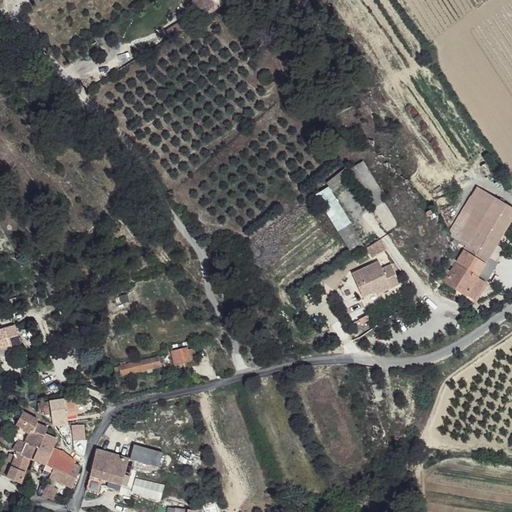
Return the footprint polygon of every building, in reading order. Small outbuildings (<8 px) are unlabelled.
[(212,0),(193,0),(189,3),(200,17),(218,6),(212,0)] [(326,41),(320,47),(325,54),(332,49),(326,41)] [(320,47),(317,45),(312,49),(321,61),(328,56),(325,54),(320,47)] [(257,80),(261,84),(267,79),(263,75),(257,80)] [(361,157),(348,164),(365,192),(377,185),(361,157)] [(332,190),(351,176),(346,169),(327,183),(332,190)] [(316,195),(337,233),(351,225),(329,187),(316,195)] [(482,189),(462,219),(464,220),(479,229),(498,201),(482,189)] [(511,209),(498,201),(479,229),(498,243),(511,222),(511,209)] [(464,220),(462,224),(475,233),(479,229),(464,220)] [(475,233),(462,224),(454,237),(467,245),(475,233)] [(498,243),(479,229),(475,233),(467,245),(465,252),(484,263),(498,243)] [(365,250),(370,260),(385,251),(380,242),(365,250)] [(465,252),(450,273),(445,282),(472,298),(475,300),(484,283),(477,277),(484,263),(465,252)] [(385,261),(359,271),(368,294),(377,290),(378,293),(404,283),(397,264),(388,267),(385,261)] [(450,273),(444,270),(435,283),(439,285),(442,281),(445,282),(450,273)] [(1,332),(0,331),(0,350),(12,347),(14,350),(25,347),(21,327),(1,332)] [(188,346),(173,350),(176,363),(190,360),(188,346)] [(158,356),(115,367),(117,375),(160,363),(158,356)] [(310,387),(333,447),(349,441),(325,381),(310,387)] [(64,401),(50,403),(50,408),(51,416),(53,420),(68,418),(64,401)] [(38,422),(23,414),(16,426),(28,433),(43,438),(44,436),(46,430),(37,424),(38,422)] [(3,428),(0,430),(0,439),(3,445),(6,450),(10,442),(7,439),(3,428)] [(71,428),(72,441),(84,440),(84,428),(71,428)] [(43,438),(28,433),(24,443),(38,450),(43,438)] [(56,439),(44,436),(43,438),(38,450),(35,461),(44,464),(49,465),(52,455),(53,448),(55,445),(56,439)] [(24,443),(20,441),(17,445),(15,450),(20,453),(24,443)] [(15,453),(15,450),(17,445),(10,442),(6,450),(15,453)] [(38,450),(24,443),(20,453),(18,457),(8,478),(21,483),(31,459),(35,461),(38,450)] [(134,447),(130,462),(158,470),(163,455),(134,447)] [(125,460),(96,452),(90,476),(100,479),(121,486),(125,471),(125,460)] [(18,457),(11,455),(9,458),(6,458),(0,475),(8,478),(18,457)] [(57,458),(52,455),(49,465),(54,469),(78,477),(81,467),(73,463),(57,458)] [(44,464),(35,461),(32,468),(42,470),(44,464)] [(54,469),(49,465),(43,478),(46,481),(50,482),(51,479),(54,469)] [(78,477),(54,469),(51,479),(74,489),(78,477)] [(130,474),(125,471),(121,486),(127,488),(130,474)] [(100,479),(90,476),(86,493),(95,496),(100,479)] [(58,489),(49,487),(45,497),(54,500),(58,489)]
